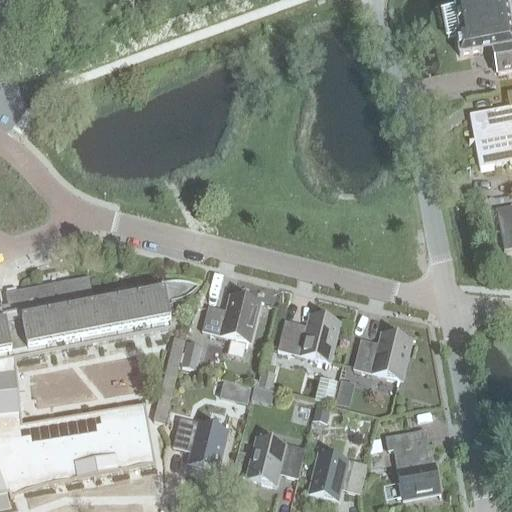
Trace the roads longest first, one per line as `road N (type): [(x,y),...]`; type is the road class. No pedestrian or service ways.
road 1 (residential): [(0,253),(97,219),(444,301)]
road 2 (unclassified): [(444,301),(416,154),(371,0)]
road 3 (unclassified): [(485,511),(444,301)]
